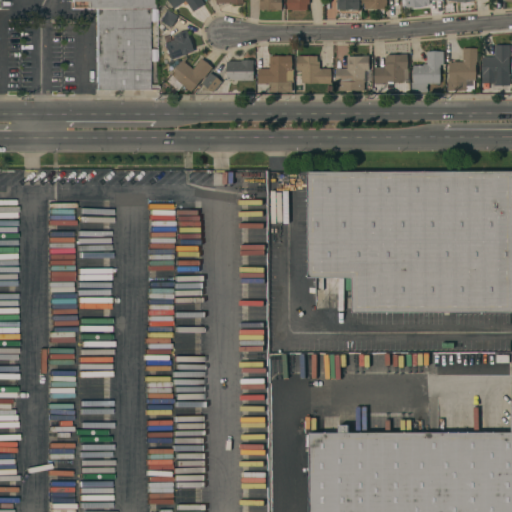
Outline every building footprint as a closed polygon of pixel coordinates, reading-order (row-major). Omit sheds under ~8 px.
[(152,0),(153,8),(147,8),(147,90),(95,90),(95,8),(87,8),(87,1),(71,2),(71,0),(152,0)] [(201,0),(204,4),(193,12),(185,1),(174,9),(167,0),(201,0)] [(281,0),(282,10),(274,10),(274,9),(259,10),(259,0),(281,0)] [(309,0),(309,4),(307,4),(307,10),(287,10),(287,0),(309,0)] [(337,10),(337,0),(361,0),(361,5),(359,5),(359,10),(337,10)] [(386,0),(386,9),(364,9),(364,0),(386,0)] [(429,0),(429,5),(427,5),(427,6),(405,8),(405,6),(401,7),(401,0),(429,0)] [(177,16),(170,28),(159,21),(166,9),(177,16)] [(194,51),(169,60),(163,44),(174,40),(172,35),(186,30),(194,51)] [(481,56),(494,56),(494,45),(509,44),(509,86),(493,86),(493,83),(482,83),(481,56)] [(477,48),(477,62),(476,62),(476,64),(475,64),(475,80),(474,80),(474,91),(466,91),(466,90),(447,90),(447,78),(449,78),(449,63),(452,63),(452,61),(463,61),(463,48),(477,48)] [(427,84),(427,92),(411,92),(411,82),(413,82),(413,65),(422,65),(422,64),(426,64),(426,52),(443,51),(443,64),(440,65),(440,68),(439,68),(440,83),(427,84)] [(374,67),(385,67),(384,60),(387,60),(387,54),(407,54),(407,68),(408,68),(408,82),(393,82),(393,84),(374,84),(374,67)] [(258,68),(269,68),(269,56),(284,56),(284,55),(291,55),(291,69),(293,69),(293,92),(268,92),(268,83),(258,83),(258,68)] [(317,83),(317,82),(301,83),(301,70),(297,70),(297,56),(317,55),(317,61),(319,61),(319,69),(330,68),(330,83),(317,83)] [(371,82),(364,82),(364,91),(338,91),(338,83),(335,84),(335,69),(346,69),(346,56),(369,56),(369,61),(371,61),(371,82)] [(212,67),(203,78),(201,80),(200,79),(190,92),(182,85),(178,91),(165,81),(182,60),(193,69),(201,58),(212,67)] [(241,61),(241,60),(253,60),(253,64),(253,80),(226,80),(226,62),(228,61),(241,61)] [(201,83),(210,72),(221,82),(213,92),(201,83)] [(511,312),(352,312),(352,276),(308,277),(308,171),(511,170),(511,312)] [(311,511),(311,434),(340,434),(340,426),(350,426),(350,434),(511,433),(511,511),(311,511)]
